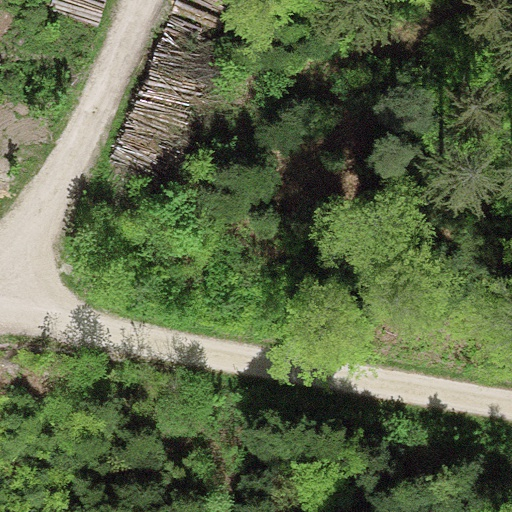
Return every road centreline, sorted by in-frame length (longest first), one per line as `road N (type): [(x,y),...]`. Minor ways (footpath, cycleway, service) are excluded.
road 1 (track): [(0,296),(511,409)]
road 2 (track): [(140,0),(38,225),(0,247)]
